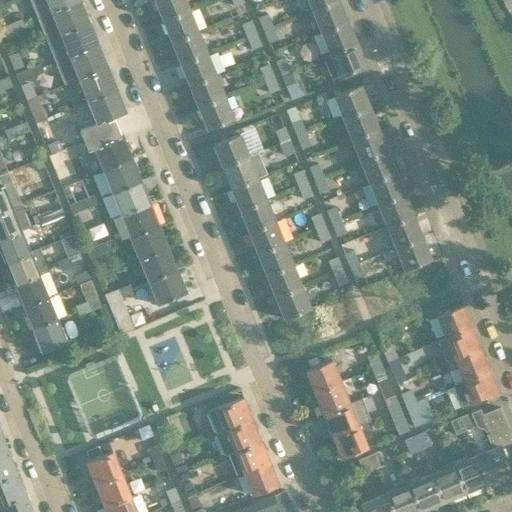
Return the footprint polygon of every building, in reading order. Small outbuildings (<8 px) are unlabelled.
[(30,0),(38,18),(81,0),(80,0),(30,0)] [(81,0),(38,18),(47,40),(90,22),(81,0)] [(154,0),(162,20),(189,10),(184,0),(154,0)] [(307,0),(312,10),(337,0),(307,0)] [(320,32),(347,21),(338,0),(337,0),(312,10),(320,32)] [(511,0),(503,0),(509,12),(511,10),(511,0)] [(171,42),(198,32),(189,10),(162,20),(171,42)] [(263,30),(272,26),(267,14),(258,18),(263,30)] [(9,24),(13,33),(25,27),(21,19),(9,24)] [(241,25),(246,37),(255,33),(250,21),(241,25)] [(329,54),(356,43),(347,21),(320,32),(329,54)] [(90,22),(47,40),(56,62),(99,45),(90,22)] [(13,33),(9,24),(0,28),(0,36),(0,38),(13,33)] [(277,39),(272,26),(263,30),(268,43),(277,39)] [(180,64),(206,53),(198,32),(171,42),(180,64)] [(255,33),(246,37),(251,50),(260,46),(255,33)] [(356,43),(329,54),(322,57),(331,79),(365,65),(356,43)] [(99,45),(56,62),(65,84),(77,79),(108,67),(99,45)] [(17,52),(8,56),(14,69),(22,66),(17,52)] [(189,85),(215,75),(206,53),(180,64),(189,85)] [(280,74),(290,70),(285,57),(275,61),(280,74)] [(27,69),(31,77),(43,72),(40,64),(27,69)] [(258,68),(264,81),(273,77),(268,64),(258,68)] [(77,79),(86,102),(117,89),(108,67),(77,79)] [(31,77),(27,69),(15,74),(18,82),(31,77)] [(295,82),(290,70),(280,74),(286,86),(295,82)] [(224,97),(224,96),(215,75),(189,85),(198,107),(224,97)] [(8,77),(0,80),(0,89),(0,91),(12,86),(8,77)] [(273,77),(264,81),(269,93),(278,89),(273,77)] [(29,82),(21,86),(26,99),(34,95),(29,82)] [(333,96),(342,118),(368,107),(359,85),(333,96)] [(83,141),(117,127),(113,117),(126,112),(117,89),(86,102),(95,125),(79,131),(83,141)] [(233,119),(224,97),(198,107),(207,130),(233,119)] [(28,106),(35,123),(46,118),(39,101),(28,106)] [(342,118),(351,140),(377,129),(368,107),(342,118)] [(298,116),(289,119),(291,124),(296,137),(305,133),(300,120),(298,116)] [(26,122),(14,126),(18,136),(29,131),(26,122)] [(7,140),(18,136),(14,126),(3,131),(7,140)] [(101,171),(132,158),(123,135),(120,137),(117,127),(83,141),(87,150),(92,148),(101,171)] [(274,131),(279,143),(289,140),(283,127),(274,131)] [(351,140),(360,161),(386,151),(377,129),(351,140)] [(310,146),(305,133),(296,137),(301,149),(310,146)] [(248,156),(239,134),(213,144),(222,167),(248,156)] [(294,152),(289,140),(279,143),(284,156),(294,152)] [(360,161),(369,183),(395,172),(386,151),(360,161)] [(248,156),(222,167),(230,188),(257,178),(266,174),(258,152),(248,156)] [(110,193),(141,181),(132,158),(101,171),(110,193)] [(40,159),(31,162),(34,170),(43,166),(40,159)] [(313,180),(323,176),(318,164),(308,168),(313,180)] [(292,174),(297,187),(306,183),(301,170),(292,174)] [(7,172),(0,174),(0,212),(12,208),(21,204),(7,172)] [(369,183),(377,205),(404,194),(395,172),(369,183)] [(328,189),(323,176),(313,180),(319,193),(328,189)] [(257,178),(230,188),(239,210),(266,200),(257,178)] [(119,215),(150,203),(141,181),(110,193),(119,215)] [(311,196),(306,183),(297,187),(302,199),(311,196)] [(377,205),(386,226),(413,216),(404,194),(377,205)] [(81,201),(84,209),(96,204),(93,196),(81,201)] [(266,200),(239,210),(248,232),(274,221),(266,200)] [(84,209),(81,201),(68,206),(72,214),(84,209)] [(128,238),(160,225),(150,203),(119,215),(128,238)] [(21,204),(12,208),(0,212),(0,238),(21,230),(30,227),(21,204)] [(331,224),(340,220),(335,207),(326,211),(331,224)] [(61,208),(50,213),(53,222),(65,218),(61,208)] [(42,227),(53,222),(50,213),(39,217),(42,227)] [(310,217),(315,230),(324,226),(319,214),(310,217)] [(386,226),(395,248),(421,237),(413,216),(386,226)] [(345,232),(340,220),(331,224),(336,236),(345,232)] [(257,254),(283,243),(274,221),(248,232),(257,254)] [(137,260),(169,247),(160,225),(128,238),(137,260)] [(329,239),(324,226),(315,230),(320,243),(329,239)] [(30,252),(21,230),(0,238),(0,253),(4,263),(30,252)] [(430,260),(421,237),(395,248),(404,270),(430,260)] [(99,245),(102,253),(114,248),(111,240),(99,245)] [(283,243),(257,254),(266,276),(292,265),(283,243)] [(102,253),(99,245),(86,250),(89,258),(102,253)] [(147,282),(178,269),(169,247),(137,260),(147,282)] [(38,248),(30,252),(4,263),(13,285),(39,274),(39,275),(48,271),(38,248)] [(349,267),(358,263),(353,251),(343,254),(349,267)] [(79,253),(68,257),(71,267),(83,262),(79,253)] [(60,271),(71,267),(68,257),(57,262),(60,271)] [(327,261),(332,274),(341,270),(336,257),(327,261)] [(363,276),(358,263),(349,267),(354,279),(363,276)] [(301,287),(301,286),(292,265),(266,276),(275,297),(301,287)] [(178,269),(147,282),(156,305),(187,292),(178,269)] [(85,270),(74,275),(77,283),(88,279),(85,270)] [(347,282),(341,270),(332,274),(337,286),(347,282)] [(22,307),(48,296),(39,275),(39,274),(13,285),(22,307)] [(117,290),(120,298),(132,293),(129,285),(117,290)] [(310,309),(301,287),(275,297),(284,319),(310,309)] [(120,298),(117,290),(104,295),(111,312),(123,307),(120,298)] [(57,319),(48,296),(22,307),(31,329),(57,319)] [(97,297),(86,302),(89,311),(101,307),(97,297)] [(78,316),(89,311),(86,302),(75,306),(78,316)] [(436,316),(445,338),(471,327),(462,305),(436,316)] [(57,319),(31,329),(40,352),(67,342),(57,319)] [(445,338),(437,341),(446,363),(480,349),(471,327),(445,338)] [(85,345),(82,337),(73,340),(77,349),(85,345)] [(387,362),(397,358),(392,347),(383,350),(387,362)] [(489,371),(480,349),(446,363),(449,371),(457,368),(462,381),(489,371)] [(366,357),(371,369),(380,365),(375,354),(366,357)] [(402,370),(397,358),(387,362),(392,374),(402,370)] [(340,382),(331,360),(305,370),(314,393),(340,382)] [(385,377),(380,365),(371,369),(376,381),(385,377)] [(462,381),(453,385),(462,407),(471,404),(498,393),(489,371),(462,381)] [(340,382),(314,393),(322,414),(349,404),(340,382)] [(405,406),(414,402),(409,390),(400,394),(405,406)] [(214,434),(251,419),(242,397),(205,412),(214,434)] [(384,401),(389,412),(398,409),(393,397),(384,401)] [(349,404),(322,414),(331,436),(358,425),(370,420),(361,399),(361,398),(349,403),(349,404)] [(418,414),(414,402),(405,406),(410,417),(418,414)] [(460,417),(465,430),(475,426),(475,425),(481,422),(492,449),(475,455),(487,483),(511,473),(500,446),(511,441),(511,439),(499,408),(481,415),(479,409),(470,413),(460,417)] [(403,421),(398,409),(389,412),(393,424),(403,421)] [(410,417),(414,428),(429,422),(425,411),(418,414),(410,417)] [(465,430),(460,417),(450,421),(455,435),(465,430)] [(223,456),(228,454),(260,441),(251,419),(214,434),(223,456)] [(367,448),(358,425),(331,436),(340,458),(367,448)] [(423,432),(413,437),(419,450),(429,446),(423,432)] [(409,454),(419,450),(413,437),(403,441),(409,454)] [(168,453),(177,450),(172,438),(163,442),(168,453)] [(108,441),(100,445),(103,454),(111,450),(108,441)] [(237,476),(242,473),(269,462),(260,441),(228,454),(237,476)] [(85,450),(89,460),(102,455),(98,445),(85,450)] [(148,448),(152,460),(161,457),(156,445),(148,448)] [(177,450),(168,453),(173,465),(181,462),(177,450)] [(0,454),(0,479),(17,473),(8,451),(0,454)] [(94,484),(121,473),(112,451),(85,462),(94,484)] [(378,452),(368,456),(373,469),(384,465),(378,452)] [(487,483),(475,455),(453,465),(464,492),(487,483)] [(363,474),(373,469),(368,456),(358,460),(363,474)] [(161,457),(152,460),(157,472),(166,468),(161,457)] [(242,473),(251,495),(278,485),(269,462),(242,473)] [(177,475),(187,471),(184,465),(175,469),(177,475)] [(441,502),(464,492),(453,465),(430,474),(441,502)] [(187,471),(177,475),(180,481),(189,477),(187,471)] [(0,504),(25,495),(17,473),(0,479),(0,504)] [(129,495),(121,473),(94,484),(103,506),(129,495)] [(407,484),(418,511),(441,502),(430,474),(407,484)] [(186,497),(195,493),(190,482),(181,485),(186,497)] [(384,494),(391,511),(416,511),(418,511),(407,484),(384,494)] [(167,496),(170,503),(179,500),(174,488),(165,492),(167,496)] [(195,493),(186,497),(191,509),(199,505),(195,493)] [(391,511),(384,494),(383,494),(360,503),(363,511),(391,511)] [(32,511),(25,495),(0,504),(0,507),(1,511),(32,511)] [(105,511),(136,511),(129,495),(103,506),(105,511)] [(167,496),(158,500),(161,507),(170,503),(167,496)] [(272,496),(241,508),(242,511),(270,511),(277,509),(272,496)] [(182,511),(183,511),(179,500),(170,503),(173,511),(182,511)]
